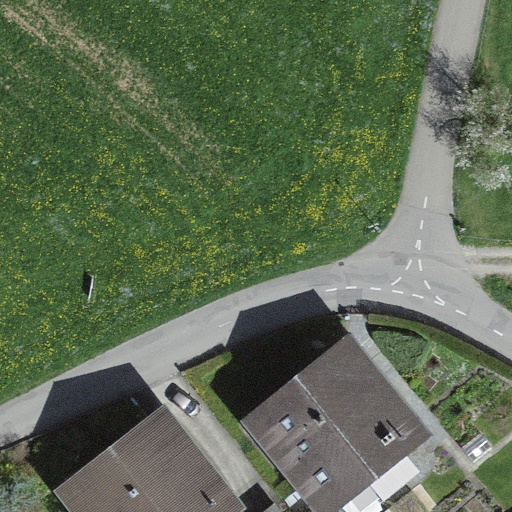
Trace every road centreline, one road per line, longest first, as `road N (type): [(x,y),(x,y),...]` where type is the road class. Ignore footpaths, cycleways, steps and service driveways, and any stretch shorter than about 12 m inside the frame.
road 1 (residential): [(0,428),(255,314),(350,286),(408,286)]
road 2 (residential): [(408,286),(471,0)]
